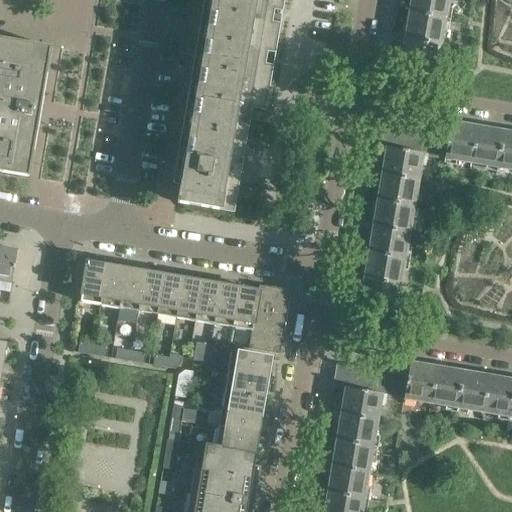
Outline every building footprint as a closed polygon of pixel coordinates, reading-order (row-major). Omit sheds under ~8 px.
[(212,0),(196,98),(252,108),(266,110),(268,95),(242,91),(244,77),(270,81),(273,67),(247,62),(249,48),(254,19),(280,23),(283,8),(257,4),(257,0),(212,0)] [(283,8),(284,0),(257,0),(257,4),(283,8)] [(446,19),(448,0),(411,0),(410,13),(446,19)] [(441,45),(446,19),(410,13),(405,39),(441,45)] [(275,53),(280,23),(254,19),(249,48),(275,53)] [(0,39),(0,173),(30,178),(52,48),(0,39)] [(436,72),(441,45),(405,39),(401,66),(436,72)] [(273,67),(275,53),(249,48),(247,62),(273,67)] [(268,95),(270,81),(244,77),(242,91),(268,95)] [(234,213),(247,133),(252,108),(196,98),(178,203),(234,213)] [(471,163),(477,128),(451,123),(448,137),(444,159),(471,163)] [(399,150),(402,129),(378,125),(375,147),(386,149),(387,148),(399,150)] [(497,168),(503,132),(477,128),(471,163),(497,168)] [(422,154),(426,133),(402,129),(399,150),(422,154)] [(511,170),(511,133),(503,132),(497,168),(511,170)] [(444,159),(448,137),(426,133),(422,154),(422,155),(444,159)] [(418,181),(422,155),(422,154),(399,150),(387,148),(386,149),(382,175),(418,181)] [(413,207),(418,181),(382,175),(378,201),(413,207)] [(409,233),(413,207),(378,201),(373,227),(409,233)] [(405,259),(409,233),(373,227),(369,253),(405,259)] [(0,281),(12,284),(17,251),(0,248),(0,281)] [(400,286),(405,259),(369,253),(364,279),(400,286)] [(100,306),(107,266),(87,263),(81,302),(100,306)] [(119,309),(126,270),(107,266),(100,306),(119,309)] [(138,312),(145,273),(126,270),(119,309),(138,312)] [(157,315),(164,276),(145,273),(138,312),(157,315)] [(176,319),(183,279),(164,276),(157,315),(176,319)] [(195,322),(202,282),(183,279),(176,319),(195,322)] [(396,312),(400,286),(364,279),(360,306),(396,312)] [(214,325),(221,286),(202,282),(195,322),(214,325)] [(233,328),(240,289),(221,286),(214,325),(233,328)] [(280,355),(289,300),(289,298),(289,297),(289,295),(288,294),(287,292),(286,291),(284,291),(282,290),(259,286),(258,292),(251,331),(248,349),(280,355)] [(251,331),(258,292),(240,289),(233,328),(251,331)] [(92,355),(94,345),(79,343),(78,353),(92,355)] [(210,364),(213,348),(213,346),(196,343),(193,361),(210,364)] [(106,358),(108,348),(94,345),(92,355),(106,358)] [(130,362),(132,352),(117,349),(116,359),(130,362)] [(267,378),(271,358),(231,351),(228,371),(267,378)] [(144,364),(146,354),(132,352),(130,362),(144,364)] [(181,365),(182,359),(182,357),(170,354),(169,358),(168,368),(174,369),(181,365)] [(168,368),(169,358),(155,356),(153,366),(168,368)] [(431,404),(437,368),(410,363),(408,377),(407,377),(404,399),(431,404)] [(358,390),(361,369),(338,365),(334,387),(346,389),(346,388),(358,390)] [(457,408),(463,372),(437,368),(431,404),(457,408)] [(381,395),(385,373),(361,369),(358,390),(381,395)] [(191,384),(193,372),(185,371),(178,375),(177,382),(187,384),(191,384)] [(264,397),(267,378),(228,371),(225,390),(264,397)] [(483,412),(489,377),(463,372),(457,408),(483,412)] [(404,399),(407,377),(385,373),(381,395),(382,395),(404,399)] [(509,417),(511,399),(511,380),(489,377),(483,412),(509,417)] [(185,398),(187,384),(177,382),(175,397),(185,398)] [(377,421),(382,395),(381,395),(358,390),(346,388),(346,389),(341,415),(377,421)] [(261,416),(264,397),(225,390),(221,409),(261,416)] [(182,420),(184,403),(174,401),(171,418),(182,420)] [(258,435),(261,416),(221,409),(218,428),(258,435)] [(373,447),(377,421),(341,415),(337,441),(373,447)] [(179,436),(182,420),(171,418),(168,435),(179,436)] [(254,455),(258,435),(218,428),(215,448),(254,455)] [(175,471),(180,442),(168,440),(163,469),(175,471)] [(368,473),(373,447),(337,441),(332,467),(368,473)] [(252,466),(254,455),(215,448),(207,446),(205,458),(197,457),(195,468),(259,479),(261,467),(252,466)] [(364,499),(368,473),(332,467),(328,493),(364,499)] [(254,504),(259,479),(195,468),(190,493),(254,504)] [(171,496),(173,484),(160,482),(158,494),(171,496)] [(252,511),(254,504),(190,493),(187,511),(252,511)] [(361,511),(364,499),(328,493),(324,511),(361,511)]
